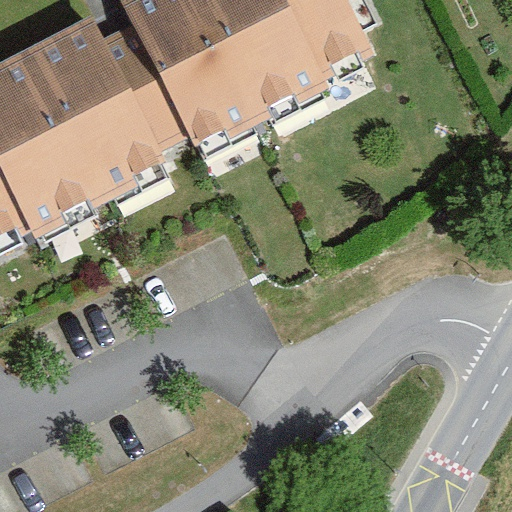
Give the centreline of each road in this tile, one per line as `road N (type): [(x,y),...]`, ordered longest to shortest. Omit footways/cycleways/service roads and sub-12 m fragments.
road 1 (residential): [(397,344),(295,381),(177,351),(29,418),(0,411)]
road 2 (residential): [(185,511),(282,455),(397,344)]
road 3 (tertiary): [(511,363),(427,511)]
road 4 (residential): [(397,344),(429,322),(468,319),(511,341)]
